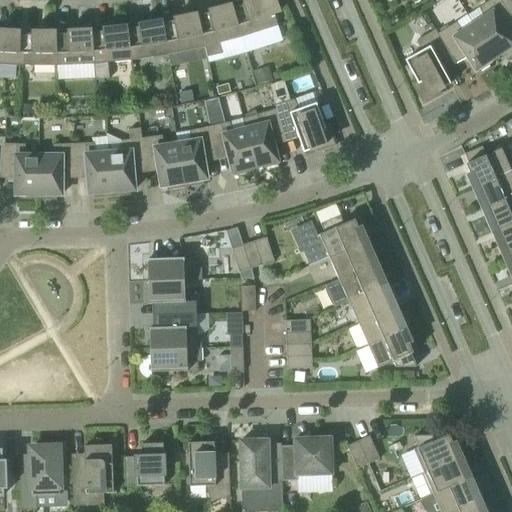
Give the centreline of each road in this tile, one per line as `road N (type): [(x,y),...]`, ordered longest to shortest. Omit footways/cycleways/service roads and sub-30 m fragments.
road 1 (residential): [(117,408),(484,397)]
road 2 (residential): [(111,234),(224,218),(380,169)]
road 3 (residential): [(380,169),(484,397)]
road 4 (residential): [(511,383),(412,155)]
road 5 (residential): [(308,0),(380,169)]
road 6 (residential): [(117,408),(111,234)]
road 7 (residential): [(412,155),(343,0)]
